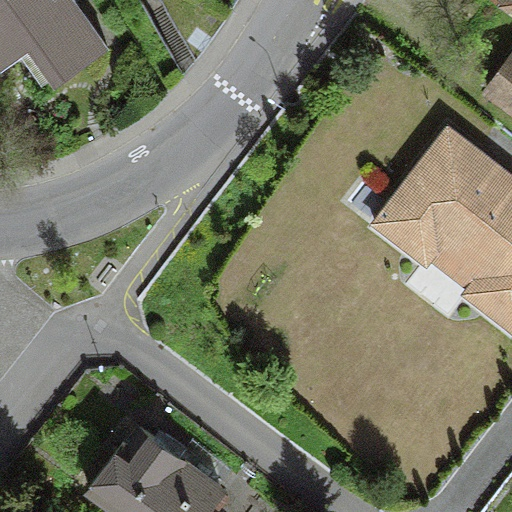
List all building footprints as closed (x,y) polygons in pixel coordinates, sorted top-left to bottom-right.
[(0,0),(0,57),(35,33),(62,71),(47,81),(48,82),(99,47),(65,0),(0,0)] [(154,0),(175,34),(214,11),(208,0),(154,0)] [(511,58),(508,56),(482,90),(511,113),(511,58)] [(511,330),(511,181),(442,127),(368,222),(420,262),(432,247),(471,277),(459,292),(510,332),(511,330)] [(115,511),(204,511),(200,508),(214,489),(135,428),(121,446),(117,443),(83,488),(115,511)]
